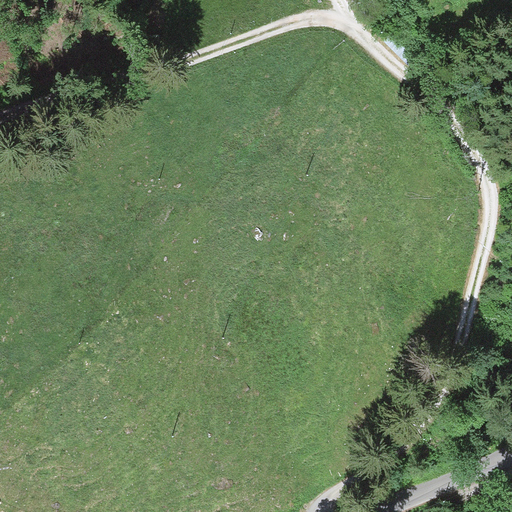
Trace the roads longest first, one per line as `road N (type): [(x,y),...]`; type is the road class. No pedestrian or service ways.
road 1 (track): [(320,511),(392,451),(450,369),(490,202),(480,161),(446,112),(340,23)]
road 2 (track): [(0,121),(311,18),(340,23)]
road 3 (unclassified): [(379,511),(511,454)]
